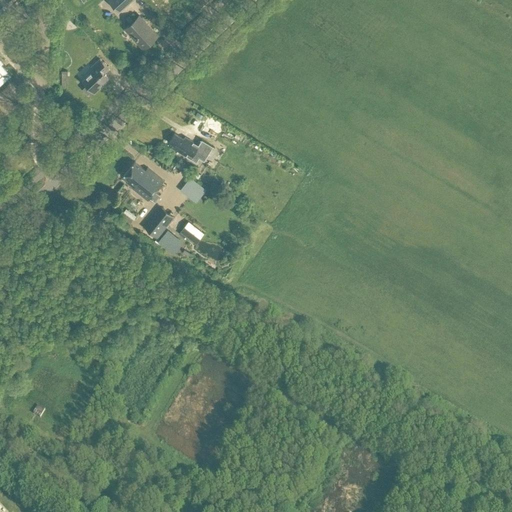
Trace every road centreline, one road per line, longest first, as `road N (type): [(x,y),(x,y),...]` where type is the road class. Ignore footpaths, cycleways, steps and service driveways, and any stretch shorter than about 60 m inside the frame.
road 1 (tertiary): [(0,233),(248,0)]
road 2 (track): [(511,463),(227,292)]
road 3 (track): [(227,292),(52,184)]
road 4 (unclassified): [(0,440),(116,511)]
